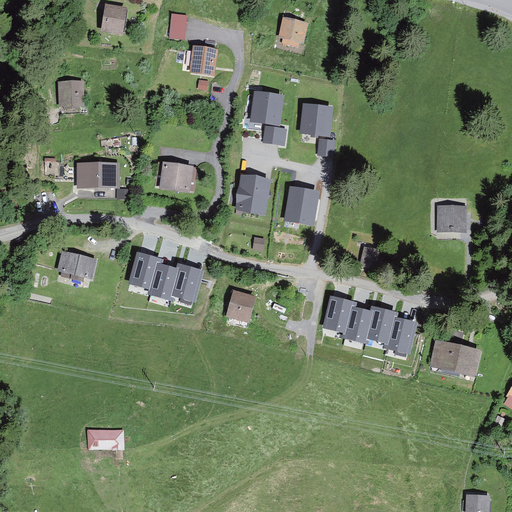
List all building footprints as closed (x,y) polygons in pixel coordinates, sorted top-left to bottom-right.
[(124,15),(108,12),(105,33),(121,35),(124,15)] [(186,15),(172,14),(170,38),(184,40),(186,15)] [(279,37),(283,38),(280,47),(297,51),(300,43),(303,43),(307,28),(283,22),(279,37)] [(195,52),(192,73),(211,75),(214,55),(195,52)] [(209,82),(201,81),(200,90),(207,91),(209,82)] [(60,85),(61,107),(67,107),(67,111),(77,111),(77,107),(84,107),(84,85),(60,85)] [(280,102),(257,98),(254,121),(277,124),(280,102)] [(41,103),(33,101),(32,110),(39,111),(41,103)] [(329,114),(306,111),(304,133),(326,136),(329,114)] [(278,144),(280,131),(267,129),(266,142),(278,144)] [(334,143),(321,142),(319,155),(332,156),(334,143)] [(175,189),(179,165),(159,163),(156,186),(163,187),(175,189)] [(199,168),(179,165),(175,189),(196,192),(199,168)] [(117,167),(81,167),(80,184),(117,184),(117,167)] [(262,212),(267,180),(245,176),(243,186),(241,187),(240,190),(242,192),(240,209),(262,212)] [(288,219),(311,223),(315,194),(294,190),(288,219)] [(461,210),(439,212),(440,231),(462,230),(461,210)] [(360,264),(378,268),(382,251),(364,247),(360,264)] [(164,259),(137,252),(128,285),(149,290),(157,262),(163,264),(164,259)] [(67,257),(64,271),(67,272),(65,278),(82,282),(83,276),(87,277),(91,263),(67,257)] [(163,264),(157,262),(149,290),(148,294),(170,300),(172,296),(179,268),(176,268),(163,264)] [(177,263),(176,268),(179,268),(172,296),(195,302),(204,270),(177,263)] [(257,299),(234,293),(227,318),(250,324),(257,299)] [(358,302),(330,295),(322,328),(345,334),(352,306),(357,307),(358,302)] [(357,307),(352,306),(345,334),(344,338),(365,343),(366,339),(373,311),(370,310),(357,307)] [(371,306),(370,310),(373,311),(366,339),(388,344),(394,316),(397,317),(398,312),(371,306)] [(397,317),(394,316),(388,344),(386,349),(410,355),(418,322),(397,317)] [(437,343),(430,370),(470,380),(477,354),(437,343)] [(504,421),(498,418),(495,423),(501,426),(504,421)] [(88,431),(87,447),(121,448),(121,432),(88,431)] [(486,511),(486,497),(476,497),(476,501),(468,501),(469,511),(475,511),(486,511)]
